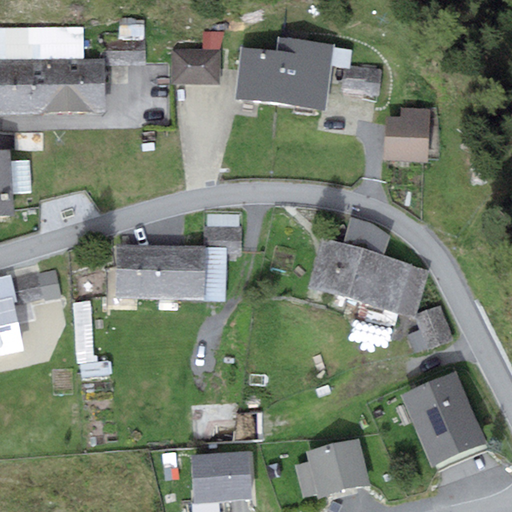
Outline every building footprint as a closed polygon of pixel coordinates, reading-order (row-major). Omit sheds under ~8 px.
[(116,61),(144,57),(140,37),(112,42),(116,61)] [(278,38),(276,51),(282,52),(276,104),(326,110),(334,45),(278,38)] [(234,99),(276,104),(282,52),(276,51),(241,47),(234,99)] [(221,49),(172,49),(172,83),(222,83),(221,49)] [(104,58),(33,60),(34,114),(105,113),(104,58)] [(0,114),(34,114),(33,60),(0,60),(0,114)] [(382,69),(343,65),(340,94),(380,97),(382,69)] [(428,162),(430,109),(401,108),(400,117),(387,116),(385,161),(428,162)] [(11,151),(0,151),(0,215),(0,216),(15,214),(11,151)] [(415,317),(429,269),(385,256),(390,236),(371,222),(351,217),(343,244),(323,238),(309,286),(415,317)] [(203,245),(118,242),(116,298),(224,302),(226,253),(240,254),(241,228),(204,226),(203,245)] [(0,354),(22,350),(14,306),(61,297),(56,271),(11,279),(10,276),(0,277),(0,354)] [(92,358),(88,307),(72,308),(76,359),(92,358)] [(453,338),(440,308),(415,318),(421,330),(406,336),(414,354),(453,338)] [(486,441),(455,371),(402,395),(433,465),(486,441)] [(358,439),(307,452),(309,461),(296,465),(304,498),(317,494),(318,498),(369,485),(358,439)] [(249,451),(192,454),(195,502),(251,499),(249,451)]
